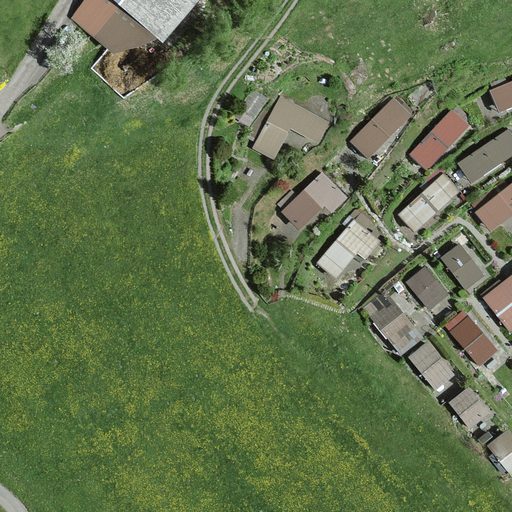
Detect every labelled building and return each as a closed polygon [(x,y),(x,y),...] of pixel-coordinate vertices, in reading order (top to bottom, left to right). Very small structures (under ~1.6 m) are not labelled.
[(136,73),(196,0),(96,0),(77,24),(136,73)] [(511,84),(484,96),(493,118),(511,110),(511,84)] [(322,127),(276,103),(247,158),(269,169),(286,137),(311,150),(322,127)] [(389,108),(345,146),(360,164),(405,126),(389,108)] [(446,118),(407,160),(425,176),(463,134),(446,118)] [(511,155),(502,140),(453,171),(465,189),(511,159),(511,155)] [(318,183),(277,219),(296,240),(337,204),(318,183)] [(439,186),(395,224),(408,240),(453,202),(439,186)] [(492,196),(469,215),(488,238),(511,218),(511,189),(497,202),(492,196)] [(356,222),(315,271),(332,286),(353,261),(363,269),(377,252),(361,238),(367,231),(356,222)] [(455,251),(438,266),(465,297),(482,283),(455,251)] [(511,271),(478,300),(509,338),(511,335),(511,310),(509,307),(511,304),(511,271)] [(426,276),(409,290),(432,320),(450,306),(426,276)] [(387,301),(368,315),(400,361),(420,347),(387,301)] [(465,320),(448,334),(479,372),(496,358),(465,320)] [(426,351),(409,363),(432,396),(450,383),(426,351)] [(447,407),(470,435),(497,413),(474,385),(447,407)] [(511,487),(511,441),(509,438),(487,455),(511,487)]
